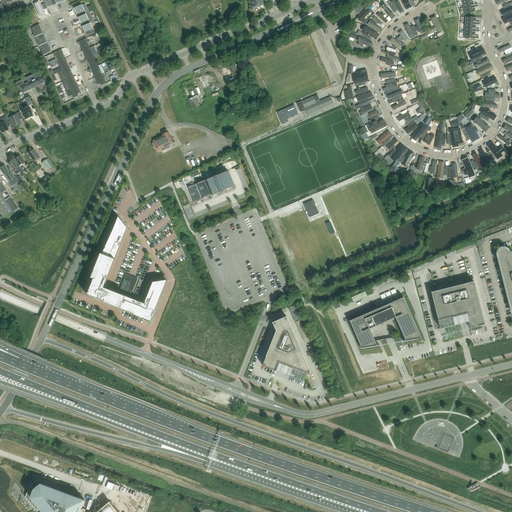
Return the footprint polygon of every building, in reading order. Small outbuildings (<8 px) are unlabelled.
[(251,0),(250,1),(252,5),(250,6),(252,10),(259,6),(259,7),(259,6),(256,0),(251,0)] [(38,3),(39,5),(35,6),(40,17),(44,16),(41,9),(44,8),(45,12),(46,12),(47,11),(48,10),(47,9),(44,1),(38,3)] [(402,12),(397,2),(394,4),(399,13),(402,12)] [(359,4),(354,10),(359,15),(364,9),(359,4)] [(465,15),(476,12),(475,8),(479,7),(478,4),(474,5),(464,7),(465,15)] [(82,5),(74,8),(77,14),(76,14),(78,18),(86,14),(82,5)] [(387,6),(383,9),(391,19),(394,17),(387,6)] [(371,11),(367,7),(356,18),(361,23),(371,11)] [(501,12),(502,16),(511,11),(511,10),(511,8),(501,12)] [(375,14),(386,24),(388,21),(383,17),(384,15),(380,11),(378,13),(377,11),(375,14)] [(86,14),(78,18),(81,23),(81,24),(81,23),(80,23),(82,27),(90,23),(93,22),(89,13),(86,14)] [(511,15),(503,19),(505,24),(511,20),(511,15)] [(380,25),(382,22),(375,16),(373,18),(380,25)] [(436,16),(431,18),(438,33),(443,31),(436,16)] [(480,25),(480,22),(476,22),(476,18),(466,17),(465,24),(476,25),(480,25)] [(369,21),(367,24),(380,33),(383,29),(369,21)] [(418,21),(414,23),(420,37),(425,34),(418,21)] [(90,23),(82,27),(85,32),(85,33),(85,32),(84,33),(86,36),(94,32),(90,23)] [(408,23),(404,26),(410,39),(415,36),(408,23)] [(31,28),(35,37),(43,33),(40,28),(41,28),(39,24),(31,28)] [(377,34),(366,28),(363,32),(368,35),(369,34),(375,37),(377,34)] [(400,29),(397,32),(406,43),(410,40),(400,29)] [(35,37),(39,46),(47,42),(44,37),(45,37),(43,33),(35,37)] [(402,46),(404,44),(397,37),(395,39),(402,46)] [(86,38),(78,42),(79,46),(80,45),(82,50),(81,50),(82,51),(90,47),(86,38)] [(358,43),(371,48),(372,44),(365,42),(366,40),(360,38),(358,43)] [(392,38),(389,41),(399,50),(402,46),(392,38)] [(49,46),(47,42),(39,46),(43,55),(51,52),(48,46),(49,46)] [(90,47),(82,51),(83,55),(84,54),(86,60),(94,56),(90,47)] [(397,50),(387,47),(385,53),(395,56),(397,50)] [(62,49),(53,53),(57,62),(66,58),(65,58),(63,53),(62,49)] [(484,50),(471,55),(472,59),(485,53),(484,50)] [(511,55),(502,60),(504,64),(511,60),(511,55)] [(94,56),(86,60),(87,64),(88,63),(90,69),(98,65),(94,56)] [(395,61),(382,57),(381,62),(387,64),(387,65),(391,66),(391,65),(393,65),(395,61)] [(66,58),(57,62),(61,71),(70,67),(69,67),(67,62),(66,58)] [(488,59),(474,65),(476,70),(490,63),(488,59)] [(90,71),(89,72),(90,73),(91,73),(92,72),(94,77),(94,78),(102,74),(105,73),(101,64),(98,66),(98,65),(90,69),(90,70),(90,71)] [(243,77),(238,65),(231,67),(236,79),(243,77)] [(477,71),(479,77),(493,70),(491,65),(477,71)] [(61,71),(58,73),(62,82),(66,80),(74,76),(73,76),(71,71),(70,67),(61,71)] [(23,93),(47,81),(44,74),(42,70),(15,83),(17,87),(20,86),(23,93)] [(356,74),(352,75),(354,84),(368,81),(367,71),(356,73),(356,74)] [(102,74),(94,78),(96,82),(96,81),(98,85),(101,84),(102,86),(106,83),(102,74)] [(188,91),(197,89),(195,83),(202,81),(204,88),(213,85),(209,74),(185,81),(188,91)] [(66,80),(62,82),(65,90),(69,88),(70,89),(78,85),(77,85),(75,80),(76,80),(77,79),(76,76),(74,77),(74,76),(66,80)] [(498,82),(495,77),(490,79),(489,78),(485,79),(486,81),(483,82),(485,87),(498,82)] [(387,88),(383,89),(385,93),(398,88),(396,82),(386,86),(387,88)] [(70,90),(66,91),(67,95),(69,94),(71,96),(72,95),(74,98),(78,96),(78,94),(81,93),(79,89),(80,89),(78,85),(70,89),(70,90)] [(350,86),(347,87),(348,89),(344,90),(346,99),(353,98),(350,86)] [(369,90),(368,87),(366,88),(365,86),(358,89),(358,90),(355,92),(356,94),(369,90)] [(402,94),(400,89),(385,95),(387,98),(391,97),(391,98),(402,94)] [(488,93),(485,93),(484,97),(500,99),(500,95),(495,94),(496,90),(488,89),(488,93)] [(373,98),(371,93),(356,98),(358,103),(373,98)] [(302,101),(297,104),(300,112),(302,111),(304,115),(307,114),(312,112),(333,103),(330,97),(320,101),(318,95),(314,97),(313,96),(302,101)] [(392,107),(394,110),(406,104),(403,99),(394,103),(395,105),(392,107)] [(21,110),(25,119),(33,116),(29,106),(27,103),(23,105),(25,108),(21,110)] [(358,110),(360,116),(373,110),(371,104),(358,110)] [(298,114),(294,105),(277,112),(282,124),(288,121),(287,119),(298,114)] [(420,113),(420,114),(417,116),(418,118),(426,112),(423,107),(418,109),(418,110),(416,111),(418,114),(420,113)] [(497,116),(484,108),(481,113),(494,121),(497,116)] [(370,119),(378,115),(376,110),(368,114),(370,119)] [(407,111),(396,117),(399,122),(410,116),(407,111)] [(16,113),(16,115),(10,117),(14,126),(20,123),(19,120),(23,118),(19,112),(16,113)] [(8,130),(7,127),(10,125),(6,116),(0,119),(2,123),(0,123),(0,128),(2,133),(8,130)] [(415,120),(413,118),(405,124),(407,126),(415,120)] [(373,126),(371,127),(374,132),(387,126),(384,121),(383,121),(382,119),(372,124),(373,126)] [(480,121),(477,124),(486,131),(488,128),(480,121)] [(416,126),(414,123),(406,130),(408,132),(416,126)] [(417,141),(426,127),(422,124),(412,137),(417,141)] [(479,138),(472,125),(465,129),(472,142),(479,138)] [(511,128),(505,125),(503,129),(510,133),(510,134),(511,135),(511,128)] [(368,132),(365,126),(358,130),(361,136),(368,132)] [(461,129),(449,131),(452,147),(463,145),(461,129)] [(169,145),(175,142),(172,137),(171,138),(168,132),(167,130),(166,130),(162,132),(162,133),(163,135),(163,136),(153,141),(154,142),(153,143),(152,144),(154,148),(155,148),(156,148),(157,149),(161,148),(162,151),(170,147),(169,145)] [(445,145),(447,132),(438,131),(436,148),(442,149),(442,144),(445,145)] [(391,136),(389,133),(380,140),(382,142),(391,136)] [(430,146),(435,137),(429,133),(423,142),(430,146)] [(501,136),(499,139),(509,147),(511,144),(501,136)] [(392,141),(390,138),(382,145),(384,147),(392,141)] [(398,142),(396,139),(386,147),(388,150),(398,142)] [(503,156),(492,143),(487,147),(498,160),(503,156)] [(406,148),(401,144),(397,150),(395,149),(389,156),(395,161),(406,148)] [(28,153),(34,162),(40,158),(34,149),(28,153)] [(414,153),(408,150),(400,164),(407,167),(414,153)] [(482,151),(479,153),(486,164),(489,162),(482,151)] [(489,151),(487,152),(493,160),(495,158),(489,151)] [(404,156),(406,153),(403,152),(397,160),(400,161),(404,156)] [(15,159),(19,166),(22,164),(23,165),(25,163),(25,162),(20,155),(15,159)] [(422,171),(426,158),(420,157),(417,170),(422,171)] [(474,170),(468,157),(464,159),(467,164),(464,166),(466,170),(469,169),(470,172),(474,170)] [(47,159),(42,163),(48,172),(53,168),(47,159)] [(18,168),(17,166),(13,160),(8,163),(14,171),(17,175),(21,172),(23,176),(25,175),(19,167),(18,168)] [(443,178),(445,163),(439,162),(437,178),(443,178)] [(457,164),(449,165),(450,178),(458,177),(457,164)] [(4,165),(0,168),(0,169),(5,176),(9,182),(15,177),(11,171),(10,171),(9,170),(8,171),(4,165)] [(193,202),(235,186),(235,185),(229,171),(187,187),(187,188),(193,202)] [(0,212),(4,218),(12,212),(12,211),(4,200),(5,199),(5,198),(1,193),(0,191),(0,212)] [(10,197),(5,201),(14,212),(19,209),(14,203),(15,202),(14,200),(13,201),(10,197)] [(309,215),(319,211),(313,197),(304,202),(309,215)] [(166,282),(167,280),(165,280),(153,282),(144,304),(104,287),(105,283),(127,228),(120,219),(118,217),(117,219),(94,278),(91,277),(84,292),(89,294),(89,293),(94,295),(93,297),(112,305),(144,317),(145,316),(150,318),(149,319),(151,320),(152,318),(155,309),(166,282)] [(485,238),(487,241),(505,233),(503,230),(485,238)] [(511,251),(509,252),(508,251),(508,250),(507,250),(507,249),(506,249),(505,249),(505,248),(504,248),(503,248),(502,248),(501,248),(501,249),(500,249),(499,250),(498,251),(498,252),(497,253),(497,254),(498,255),(503,277),(505,276),(506,282),(505,283),(511,312),(511,251)] [(137,279),(132,276),(126,274),(120,288),(132,293),(137,279)] [(470,329),(485,325),(474,281),(431,292),(440,329),(455,325),(453,318),(460,316),(461,319),(464,318),(463,315),(466,314),(470,329)] [(353,296),(354,300),(368,296),(367,292),(353,296)] [(363,315),(349,321),(350,321),(361,348),(379,346),(379,345),(377,345),(370,329),(395,317),(405,340),(403,341),(421,338),(403,298),(404,298),(404,297),(390,303),(389,302),(390,302),(389,301),(362,313),(362,314),(363,314),(363,315)] [(296,304),(289,307),(296,321),(302,318),(296,304)] [(292,368),(296,378),(310,372),(286,316),(272,322),(276,331),(262,365),(277,371),(280,363),(281,364),(283,364),(281,368),(285,369),(286,366),(290,367),(292,368)] [(29,486),(25,497),(32,506),(36,510),(39,507),(43,511),(117,511),(109,502),(96,511),(84,511),(86,509),(83,508),(83,509),(82,508),(85,500),(74,496),(75,492),(73,491),(38,478),(37,480),(29,486)]
